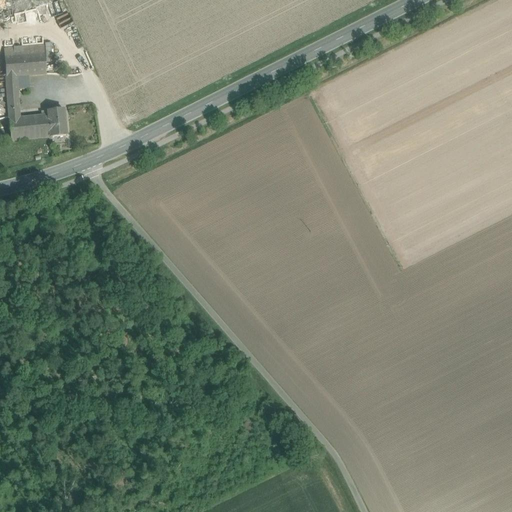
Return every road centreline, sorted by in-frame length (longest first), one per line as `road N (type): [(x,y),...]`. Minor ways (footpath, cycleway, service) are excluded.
road 1 (unclassified): [(364,511),(335,454),(86,163)]
road 2 (secondary): [(86,163),(414,0)]
